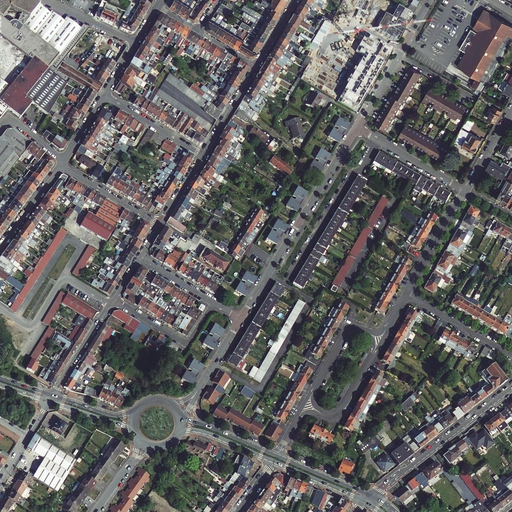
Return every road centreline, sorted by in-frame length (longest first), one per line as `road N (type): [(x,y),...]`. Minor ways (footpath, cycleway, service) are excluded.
road 1 (tertiary): [(356,127),(240,318)]
road 2 (tertiary): [(511,389),(371,495)]
road 3 (tertiary): [(430,0),(356,127)]
road 4 (residential): [(115,299),(185,342),(215,304)]
road 5 (residential): [(465,190),(356,127)]
road 6 (residential): [(511,354),(407,294)]
